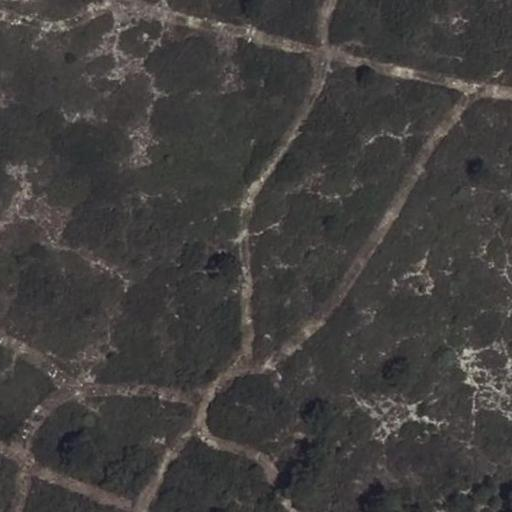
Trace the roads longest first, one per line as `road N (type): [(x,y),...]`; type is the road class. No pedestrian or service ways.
road 1 (track): [(336,0),(331,54),(314,98),(255,195),(244,229),(251,342),(160,475),(149,511)]
road 2 (track): [(331,54),(511,90)]
